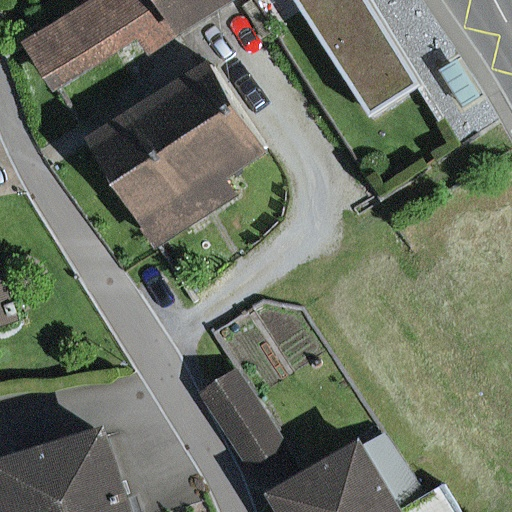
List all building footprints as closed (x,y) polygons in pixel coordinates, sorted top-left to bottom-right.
[(106,0),(41,42),(73,92),(157,37),(170,57),(255,0),(106,0)] [(361,0),(291,0),(370,118),(419,86),(361,0)] [(290,152),(224,46),(109,117),(176,223),(290,152)] [(477,96),(456,61),(437,73),(458,108),(477,96)] [(0,335),(38,321),(0,215),(0,335)] [(306,450),(247,360),(215,381),(273,471),(306,450)] [(421,511),(415,501),(439,488),(403,425),(287,489),(300,511),(421,511)] [(156,511),(131,430),(21,463),(35,511),(156,511)]
